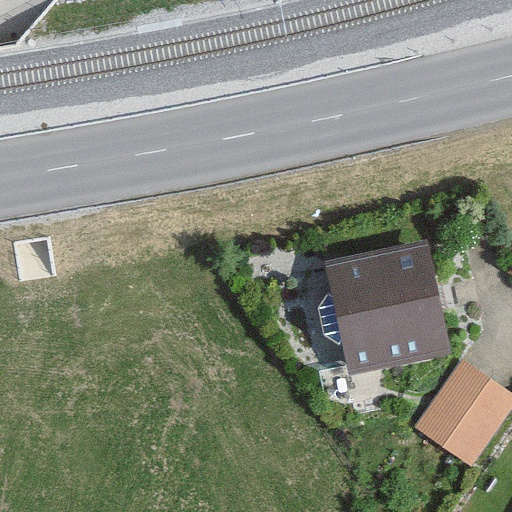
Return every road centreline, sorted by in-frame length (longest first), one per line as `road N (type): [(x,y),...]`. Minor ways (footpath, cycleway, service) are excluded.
road 1 (secondary): [(0,177),(247,135),(511,75)]
road 2 (track): [(39,303),(0,42),(14,0)]
